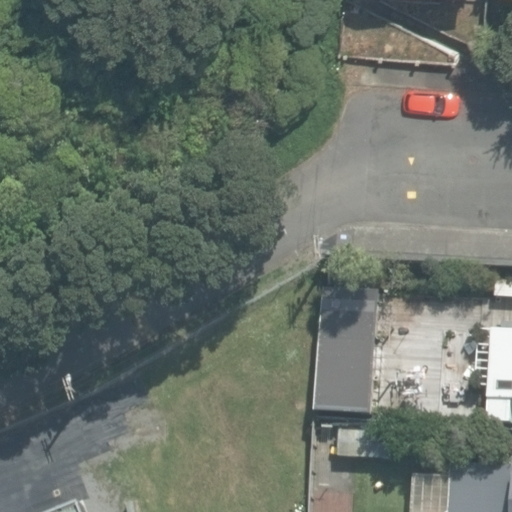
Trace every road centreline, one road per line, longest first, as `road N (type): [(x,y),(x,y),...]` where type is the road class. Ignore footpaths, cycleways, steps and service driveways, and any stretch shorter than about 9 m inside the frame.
road 1 (unclassified): [(302,215),(0,368)]
road 2 (residential): [(302,215),(382,174),(511,175)]
